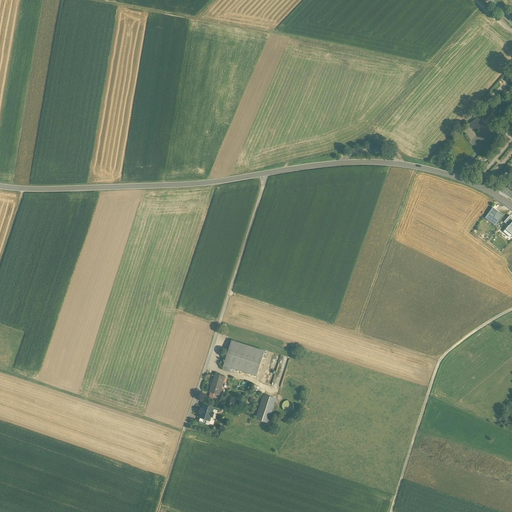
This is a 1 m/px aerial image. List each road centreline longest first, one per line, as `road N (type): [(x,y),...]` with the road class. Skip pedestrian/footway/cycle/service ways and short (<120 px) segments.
road 1 (tertiary): [(511,205),(452,176),(370,162),(193,184),(0,186)]
road 2 (track): [(89,0),(432,63)]
road 3 (track): [(283,170),(365,139),(482,6)]
road 4 (track): [(228,293),(439,359)]
road 5 (track): [(0,371),(184,431)]
road 6 (track): [(413,166),(355,333)]
road 7 (track): [(439,359),(391,511)]
